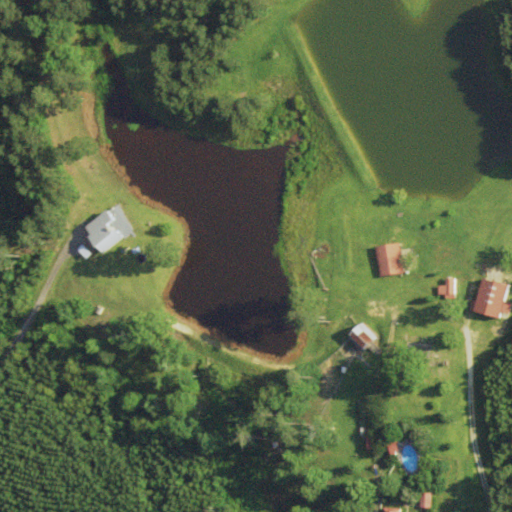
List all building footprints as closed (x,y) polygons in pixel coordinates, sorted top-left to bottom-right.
[(94,230),(114,254),(133,238),(123,226),(128,222),(118,210),(94,230)] [(386,279),(409,276),(405,246),(382,248),(386,279)] [(509,319),(511,301),(511,284),(488,280),(482,314),(509,319)] [(458,296),(458,285),(443,285),(443,296),(458,296)] [(370,356),(385,343),(371,327),(356,340),(370,356)] [(436,510),(436,495),(426,495),(426,509),(436,510)]
